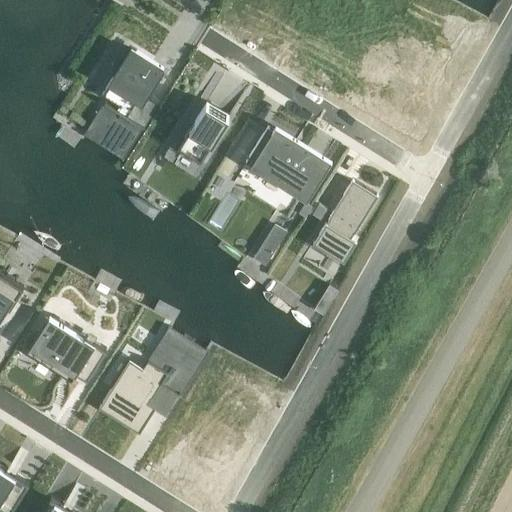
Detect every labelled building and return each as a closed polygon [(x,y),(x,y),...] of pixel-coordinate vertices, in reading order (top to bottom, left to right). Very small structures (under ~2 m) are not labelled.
[(163,67),(130,47),(101,93),(107,97),(105,100),(104,100),(103,101),(83,134),(123,159),(144,125),(127,114),(140,93),(145,96),(149,90),(163,67)] [(229,114),(206,99),(182,133),(176,143),(200,160),(217,133),(226,120),(229,114)] [(267,125),(245,160),(301,196),(323,161),(267,125)] [(325,221),(313,241),(343,261),(356,240),(351,237),(378,195),(376,194),(376,193),(354,179),(354,180),(352,179),(328,217),(328,218),(326,221),(325,221)] [(226,192),(207,223),(220,232),(240,201),(226,192)] [(274,224),(268,233),(280,241),(286,230),(285,228),(284,230),(274,224)] [(0,322),(23,285),(0,270),(0,322)] [(54,314),(29,353),(62,374),(67,365),(76,371),(87,378),(106,347),(54,314)] [(129,358),(99,406),(139,432),(154,407),(155,407),(159,401),(152,397),(161,382),(180,394),(208,350),(169,325),(148,358),(143,367),(129,358)] [(0,462),(0,505),(10,511),(29,481),(0,462)] [(78,511),(51,495),(39,511),(78,511)]
